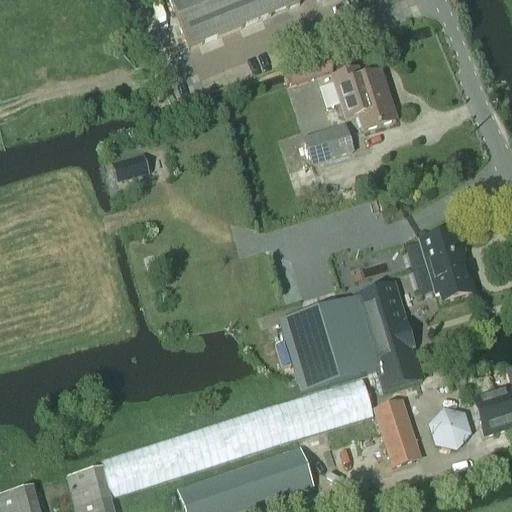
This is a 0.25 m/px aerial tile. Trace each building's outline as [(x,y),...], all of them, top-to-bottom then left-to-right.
[(166,0),(188,53),(298,8),(295,0),(166,0)] [(361,81),(358,71),(329,80),(343,124),(355,121),(360,137),(395,126),(380,75),(361,81)] [(344,129),(302,141),(311,169),(352,156),(344,129)] [(142,158),(111,167),(112,173),(116,186),(147,177),(142,158)] [(454,235),(416,246),(424,272),(427,271),(439,308),(473,298),(454,235)] [(358,303),(281,327),(301,395),(377,372),(382,390),(419,378),(422,377),(394,288),(393,288),(357,299),(358,303)] [(511,372),(504,375),(509,390),(472,403),(482,442),(511,432),(511,372)] [(463,418),(442,413),(426,429),(433,451),(455,456),(470,439),(463,418)] [(401,432),(379,438),(390,473),(412,466),(401,432)] [(253,511),(312,491),(299,452),(175,494),(181,511),(253,511)] [(102,471),(65,481),(72,511),(74,511),(110,503),(102,471)]
